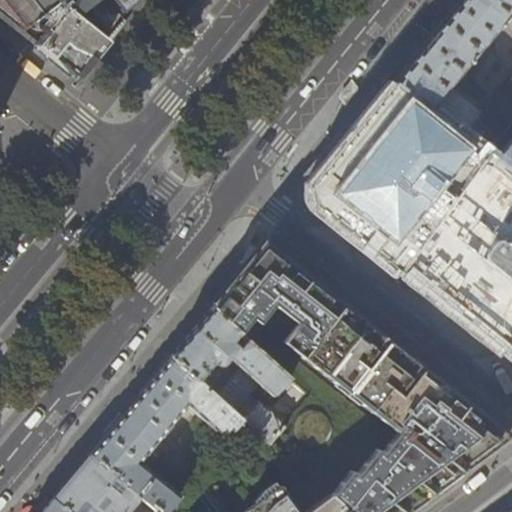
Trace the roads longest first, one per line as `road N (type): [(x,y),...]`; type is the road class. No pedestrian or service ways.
road 1 (residential): [(511,398),(232,179)]
road 2 (primary): [(0,462),(193,227)]
road 3 (primary): [(232,179),(381,0)]
road 4 (primary): [(257,0),(119,167)]
road 5 (primary): [(119,167),(0,309)]
road 6 (residential): [(0,73),(119,167)]
